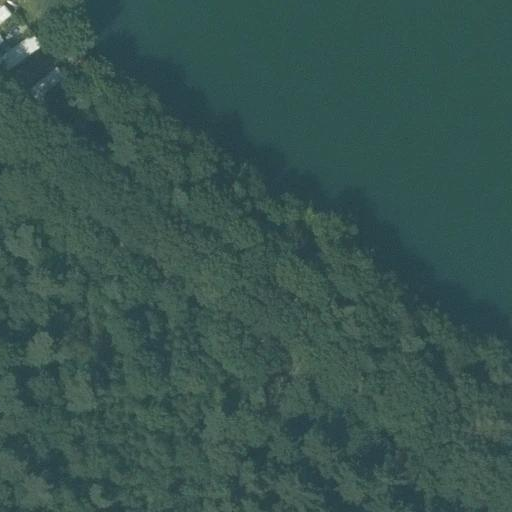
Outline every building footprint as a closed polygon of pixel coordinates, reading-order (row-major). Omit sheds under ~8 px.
[(0,25),(13,16),(6,6),(0,10),(0,25)] [(0,63),(6,73),(43,46),(35,34),(0,58),(0,63)] [(42,66),(34,57),(22,66),(29,76),(42,66)] [(59,68),(28,88),(35,99),(66,80),(59,68)] [(23,96),(29,92),(23,83),(17,88),(23,96)]
